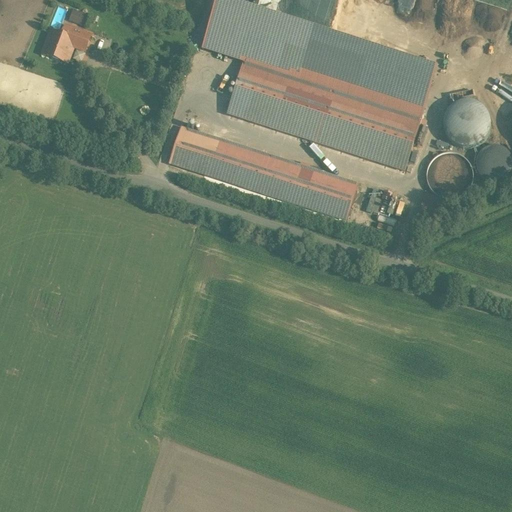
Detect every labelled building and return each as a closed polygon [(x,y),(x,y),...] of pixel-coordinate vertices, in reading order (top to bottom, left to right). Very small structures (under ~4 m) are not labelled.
[(478,16),(483,3),(477,1),(476,1),(472,0),(442,0),(442,3),(440,8),(440,15),(464,23),(443,22),(441,41),(449,42),(448,44),(458,44),(469,48),(476,28),(470,26),(471,22),(472,15),(478,16)] [(438,71),(218,1),(202,50),(421,121),(422,121),(438,71)] [(73,11),(70,23),(86,27),(89,15),(73,11)] [(484,25),(473,72),(489,76),(500,28),(484,25)] [(90,38),(67,29),(63,38),(52,34),(43,55),(68,64),(74,48),(85,53),(90,38)] [(421,121),(246,65),(229,116),(404,172),(421,121)] [(489,135),(491,126),(489,117),(483,109),(475,104),(466,103),(457,105),(450,110),(445,118),(443,127),(445,136),(450,143),(458,148),(467,150),(476,148),(484,143),(489,135)] [(422,127),(416,145),(422,147),(427,129),(422,127)] [(358,185),(181,129),(169,167),(346,223),(358,185)] [(511,172),(511,159),(508,153),(501,149),(494,148),(487,149),(481,153),(477,159),(476,167),(478,174),(482,180),(488,184),(495,185),(502,183),(508,179),(511,172)] [(414,153),(410,164),(415,166),(418,155),(414,153)] [(471,187),(473,178),(471,169),(466,161),(458,157),(449,155),(440,157),(433,162),(428,170),(426,179),(428,188),(434,195),(441,200),(450,202),(459,200),(467,194),(471,187)] [(446,204),(426,197),(419,218),(439,224),(446,204)] [(394,228),(396,222),(380,217),(378,222),(394,228)]
